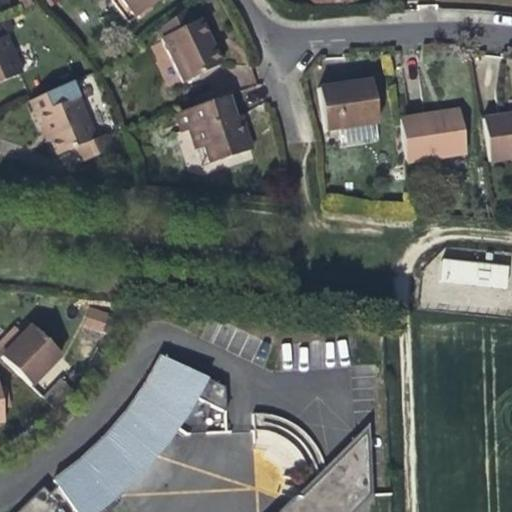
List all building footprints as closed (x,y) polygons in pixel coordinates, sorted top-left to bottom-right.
[(105,0),(124,25),(130,19),(116,0),(105,0)] [(116,0),(130,19),(156,0),(116,0)] [(154,30),(159,39),(191,23),(185,9),(154,30)] [(0,22),(0,29),(2,33),(13,28),(9,19),(0,22)] [(196,20),(191,23),(159,39),(182,84),(220,66),(196,20)] [(0,82),(22,73),(5,34),(0,36),(0,82)] [(334,93),(313,97),(320,133),(374,123),(366,80),(333,86),(334,93)] [(312,90),(313,97),(334,93),(333,86),(312,90)] [(28,101),(40,129),(45,127),(50,138),(57,156),(76,147),(82,161),(112,148),(105,134),(95,139),(77,97),(62,102),(57,89),(28,101)] [(185,132),(192,153),(200,151),(204,166),(247,152),(236,119),(231,120),(223,98),(172,115),(178,134),(185,132)] [(396,121),(402,163),(463,154),(457,111),(396,121)] [(511,116),(480,121),(486,163),(511,159),(511,116)] [(45,140),(50,138),(45,127),(40,129),(45,140)] [(197,169),(204,166),(200,151),(192,153),(197,169)] [(507,287),(508,262),(441,260),(440,285),(507,287)] [(89,328),(102,332),(106,318),(93,314),(89,328)] [(32,329),(22,339),(2,358),(29,388),(60,359),(32,329)] [(0,343),(0,355),(2,358),(22,339),(13,331),(2,341),(0,343)] [(159,359),(148,377),(171,388),(180,369),(159,359)] [(93,511),(109,500),(137,474),(163,444),(184,412),(191,400),(225,415),(223,390),(180,369),(171,388),(148,377),(143,386),(123,414),(101,440),(77,463),(52,483),(56,488),(48,496),(41,490),(18,511),(93,511)] [(41,401),(54,415),(75,393),(62,381),(41,401)] [(294,498),(279,511),(324,511),(326,506),(294,498)]
